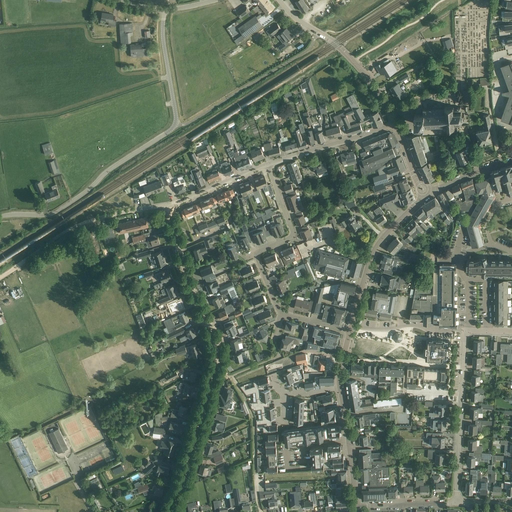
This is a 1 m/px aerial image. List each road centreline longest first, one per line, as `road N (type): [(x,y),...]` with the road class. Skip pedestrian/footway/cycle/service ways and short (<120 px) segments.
road 1 (unclassified): [(0,216),(54,213),(173,127),(163,9)]
road 2 (unclassified): [(171,511),(216,349),(167,206)]
road 3 (residential): [(280,314),(256,258),(292,234),(268,165)]
road 4 (residential): [(456,503),(465,331)]
road 5 (tertiary): [(395,125),(352,61),(280,0)]
road 6 (tertiary): [(351,326),(375,248),(421,194)]
road 7 (residential): [(268,165),(395,125)]
road 8 (track): [(0,278),(73,227),(114,214)]
